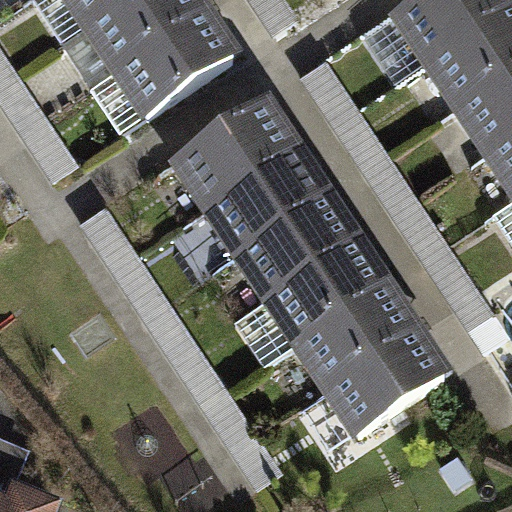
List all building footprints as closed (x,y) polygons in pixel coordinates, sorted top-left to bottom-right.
[(61,0),(82,31),(129,0),(61,0)] [(129,0),(82,31),(112,77),(213,11),(206,0),(129,0)] [(282,0),(244,0),(270,38),(297,21),(282,0)] [(511,0),(420,0),(386,22),(417,68),(511,6),(511,0)] [(511,6),(417,68),(447,114),(511,71),(511,6)] [(112,77),(142,123),(244,57),(213,11),(112,77)] [(0,46),(0,105),(50,181),(76,163),(0,46)] [(326,62),(299,79),(479,354),(506,336),(326,62)] [(511,71),(447,114),(477,160),(511,137),(511,71)] [(169,163),(199,209),(300,143),(270,97),(169,163)] [(511,137),(477,160),(507,206),(511,203),(511,137)] [(199,209),(229,255),(330,189),(300,143),(199,209)] [(229,255),(259,301),(361,235),(330,189),(229,255)] [(107,207),(80,224),(261,498),(287,481),(107,207)] [(259,301),(290,347),(391,281),(361,235),(259,301)] [(290,347),(320,393),(421,327),(391,281),(290,347)] [(320,393),(350,439),(451,373),(421,327),(320,393)] [(0,511),(57,511),(66,491),(19,472),(30,446),(0,433),(0,511)]
